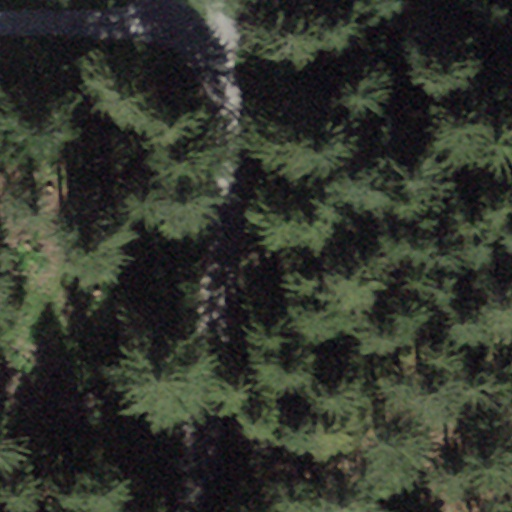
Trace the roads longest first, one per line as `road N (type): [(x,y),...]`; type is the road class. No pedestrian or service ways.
road 1 (residential): [(138,511),(233,141),(190,0)]
road 2 (track): [(0,25),(125,22),(196,9)]
